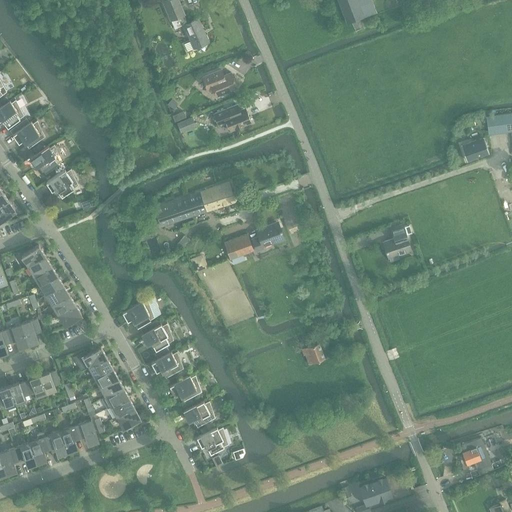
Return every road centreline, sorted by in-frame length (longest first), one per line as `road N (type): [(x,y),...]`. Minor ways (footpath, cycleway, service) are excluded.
road 1 (tertiary): [(442,511),(244,0)]
road 2 (residential): [(0,493),(169,430)]
road 3 (residential): [(0,369),(113,328)]
